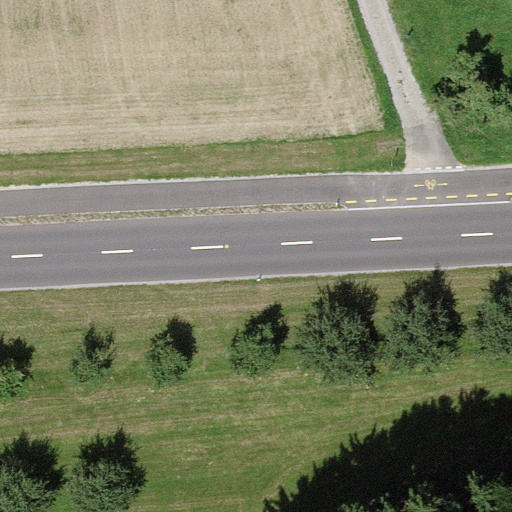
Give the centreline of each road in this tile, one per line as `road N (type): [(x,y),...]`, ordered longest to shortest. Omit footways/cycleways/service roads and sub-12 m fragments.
road 1 (tertiary): [(0,250),(511,201)]
road 2 (track): [(439,208),(431,151),(376,0)]
